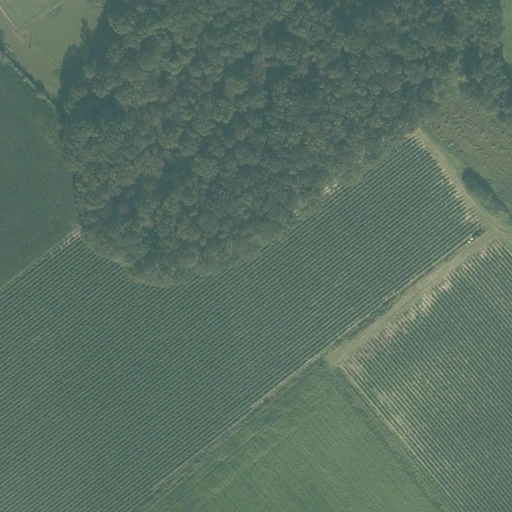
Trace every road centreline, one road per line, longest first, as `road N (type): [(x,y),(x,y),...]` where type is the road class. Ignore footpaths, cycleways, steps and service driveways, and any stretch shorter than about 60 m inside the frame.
road 1 (track): [(131,20),(79,103),(81,189),(90,218),(153,258),(242,236),(442,77),(463,70),(482,32),(473,0)]
road 2 (track): [(411,125),(511,227)]
